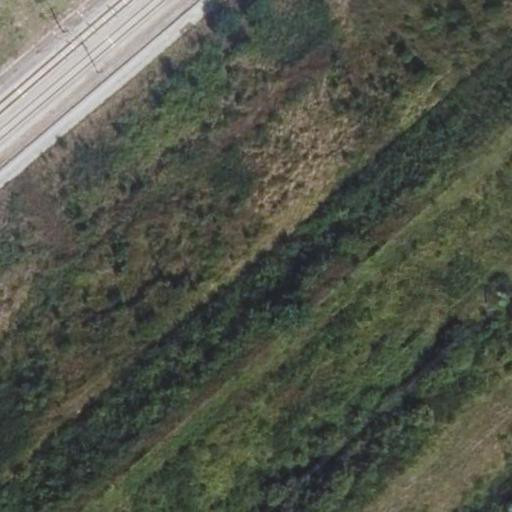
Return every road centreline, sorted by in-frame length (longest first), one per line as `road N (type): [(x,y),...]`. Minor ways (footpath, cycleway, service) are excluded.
road 1 (track): [(511,25),(0,487)]
road 2 (track): [(0,329),(386,0)]
